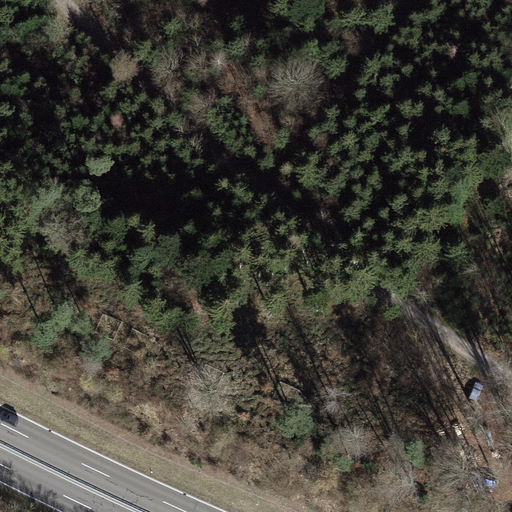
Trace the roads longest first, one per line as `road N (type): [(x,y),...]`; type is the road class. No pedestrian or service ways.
road 1 (track): [(511,379),(335,255),(56,0)]
road 2 (trunk): [(186,511),(0,423)]
